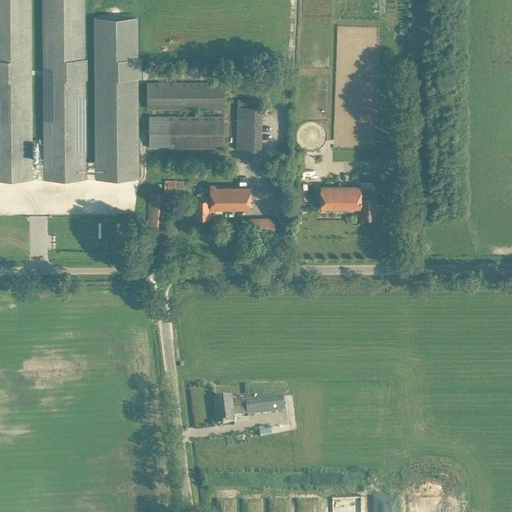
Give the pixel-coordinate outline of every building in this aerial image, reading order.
[(0,0),(0,178),(32,178),(43,178),(86,178),(97,178),(139,178),(138,78),(142,78),(142,58),(138,58),(138,17),(95,18),(96,161),(87,161),(85,0),(42,0),(44,158),(33,158),(31,0),(0,0)] [(224,81),(146,81),(147,108),(224,108),(224,81)] [(237,148),(263,148),(264,98),(237,98),(237,148)] [(224,116),(171,116),(149,116),(149,147),(173,147),(224,147),(224,116)] [(164,179),(164,194),(190,194),(190,180),(186,180),(186,179),(164,179)] [(195,208),(192,208),(192,217),(210,217),(210,211),(212,211),(212,208),(250,208),(250,186),(216,186),(216,184),(210,184),(210,198),(195,198),(195,208)] [(320,186),(320,197),(320,207),(358,207),(358,210),(360,210),(360,216),(378,216),(378,208),(375,208),(375,197),(360,197),(360,185),(320,186)] [(151,194),(148,230),(147,240),(161,241),(165,195),(151,194)] [(274,218),(250,218),(250,232),(274,232),(274,218)] [(224,425),(224,424),(234,422),(233,416),(247,415),(247,416),(284,412),(283,396),(245,400),(246,405),(232,407),(231,397),(224,398),(214,399),(217,424),(222,424),(222,425),(224,425)]
